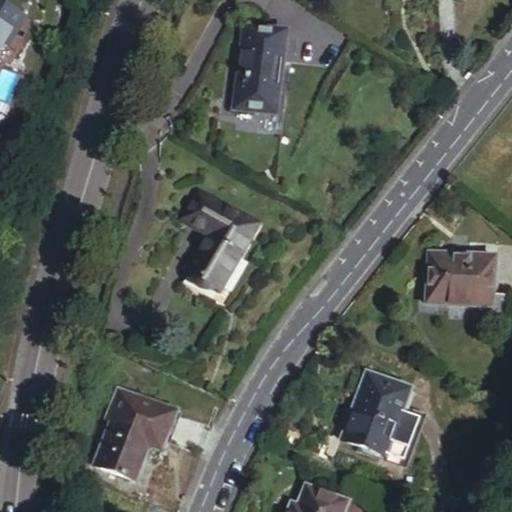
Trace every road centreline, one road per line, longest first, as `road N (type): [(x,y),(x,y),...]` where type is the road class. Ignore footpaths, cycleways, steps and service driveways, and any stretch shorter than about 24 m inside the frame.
road 1 (residential): [(511,69),(266,374),(199,511)]
road 2 (tertiary): [(135,0),(43,336),(16,511)]
